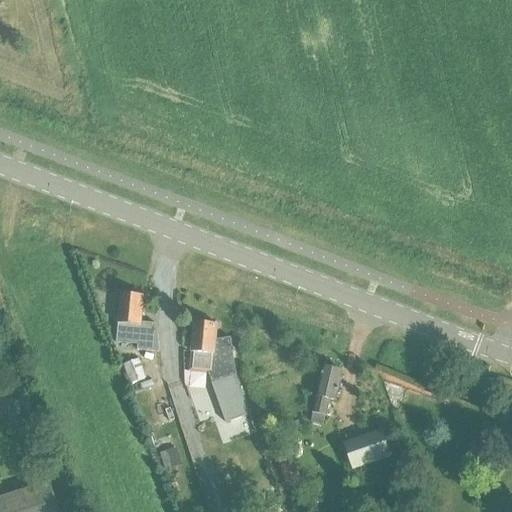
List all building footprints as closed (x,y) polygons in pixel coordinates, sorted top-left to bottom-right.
[(115,342),(137,345),(137,351),(158,354),(155,327),(140,325),(144,298),(122,295),(115,342)] [(194,324),(190,373),(209,375),(212,384),(236,376),(231,338),(215,341),(217,326),(194,324)] [(141,357),(127,362),(136,383),(150,378),(141,357)] [(312,413),(313,414),(311,422),(323,426),(330,401),(335,402),(342,375),(324,370),(312,413)] [(212,385),(222,414),(245,407),(235,377),(212,385)] [(16,395),(0,395),(0,408),(16,409),(16,395)] [(343,445),(352,471),(388,459),(379,432),(343,445)] [(177,446),(166,451),(172,464),(182,460),(177,446)] [(277,462),(286,484),(301,478),(292,456),(277,462)] [(0,501),(0,511),(59,511),(51,485),(0,501)]
